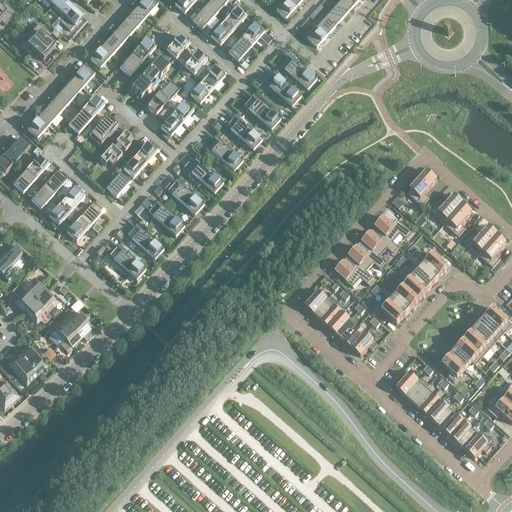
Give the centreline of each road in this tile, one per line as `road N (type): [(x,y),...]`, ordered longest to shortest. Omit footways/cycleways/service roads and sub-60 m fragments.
road 1 (residential): [(367,384),(290,310),(418,161),(435,164),(511,231)]
road 2 (unclassified): [(131,314),(347,77),(417,44)]
road 3 (residential): [(367,384),(455,285),(489,294),(511,268)]
road 4 (residential): [(0,437),(131,314)]
road 5 (residential): [(478,485),(367,384)]
road 6 (residential): [(105,31),(13,133)]
road 7 (residential): [(287,34),(316,63),(373,0)]
